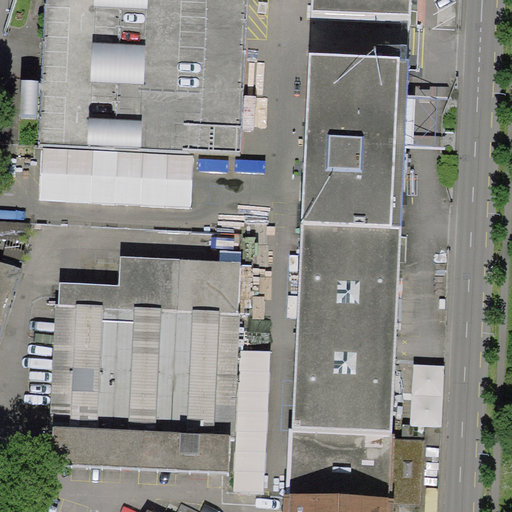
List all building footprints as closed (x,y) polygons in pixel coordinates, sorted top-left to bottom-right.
[(84,19),(85,2),(57,0),(52,0),(44,24),(38,161),(240,174),(247,24),(84,19)] [(84,0),(85,2),(84,19),(247,24),(303,26),(304,0),(84,0)] [(412,0),(313,0),(311,40),(411,43),(412,0)] [(385,511),(385,510),(387,510),(387,506),(416,507),(419,446),(390,445),(391,441),(389,441),(405,89),(406,71),(307,66),(290,436),(288,436),(288,440),(289,440),(286,501),(285,501),(285,505),(286,505),(285,511),(385,511)] [(235,320),(237,320),(238,318),(235,318),(238,267),(117,261),(116,290),(57,288),(56,309),(53,309),(52,311),(54,311),(49,433),(46,432),(46,435),(50,435),(48,470),(226,479),(228,444),(231,444),(232,442),(230,441),(235,320)] [(0,330),(18,274),(0,268),(0,330)]
